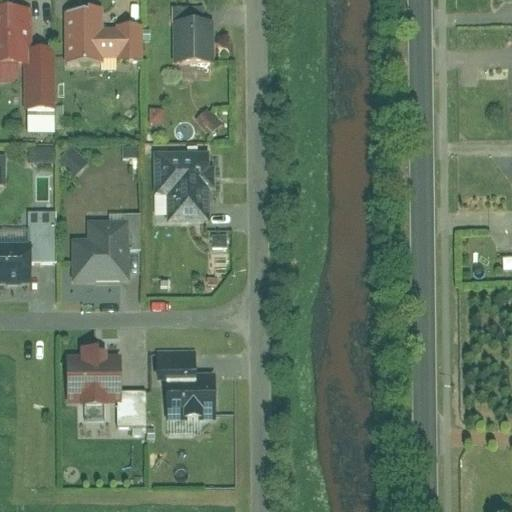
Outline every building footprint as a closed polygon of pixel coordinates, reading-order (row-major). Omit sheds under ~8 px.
[(31,50),(32,12),(0,12),(0,86),(19,87),(19,67),(27,67),(27,50),(31,50)] [(117,32),(103,33),(103,15),(65,15),(66,69),(104,69),(104,65),(118,64),(118,68),(144,68),(144,29),(117,29),(117,32)] [(173,25),(173,68),(211,68),(211,25),(173,25)] [(76,181),(88,168),(71,154),(59,167),(76,181)] [(154,198),(167,198),(168,227),(211,226),(211,193),(216,193),(215,169),(210,169),(209,155),(153,156),(154,198)] [(86,225),(87,242),(72,242),(72,285),(129,284),(128,224),(86,225)] [(0,247),(0,287),(32,287),(31,247),(0,247)] [(81,358),(68,358),(68,405),(122,405),(122,358),(109,358),(109,349),(81,349),(81,358)] [(168,424),(216,424),(216,385),(168,386),(168,424)]
